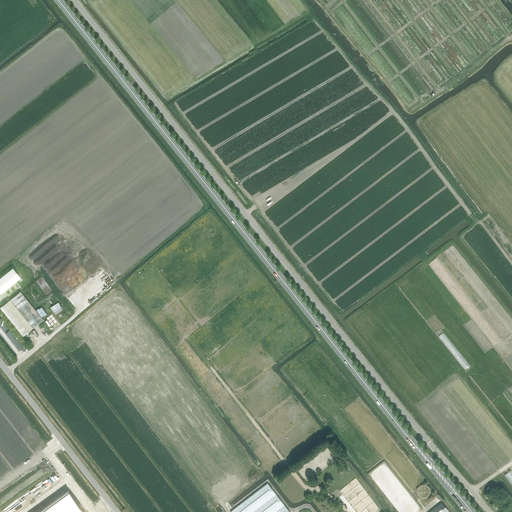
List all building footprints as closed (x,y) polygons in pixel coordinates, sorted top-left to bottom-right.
[(0,293),(19,278),(13,270),(0,280),(0,293)] [(10,300),(33,328),(43,320),(20,292),(10,300)] [(33,328),(10,300),(0,308),(23,336),(33,328)] [(83,511),(48,464),(0,500),(0,511),(83,511)] [(289,511),(268,484),(230,511),(289,511)] [(449,511),(442,503),(429,511),(449,511)]
